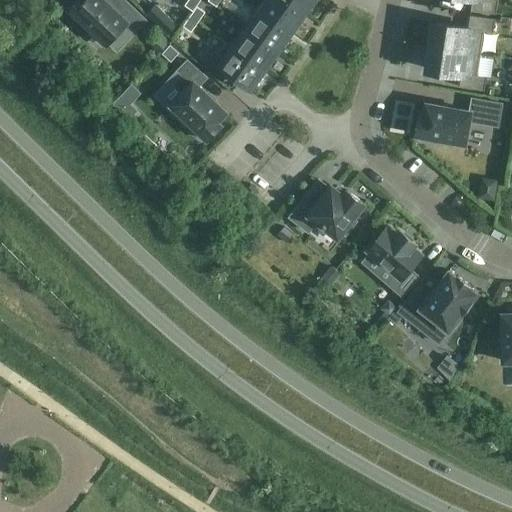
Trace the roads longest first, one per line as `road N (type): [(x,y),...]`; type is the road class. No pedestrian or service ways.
road 1 (secondary): [(511,502),(342,413),(257,355),(0,120)]
road 2 (secondary): [(0,164),(128,294),(238,388),(445,511)]
road 3 (residential): [(511,266),(363,142),(362,108),(388,0)]
road 4 (residential): [(56,511),(73,488),(70,445),(37,424),(16,422),(0,435)]
